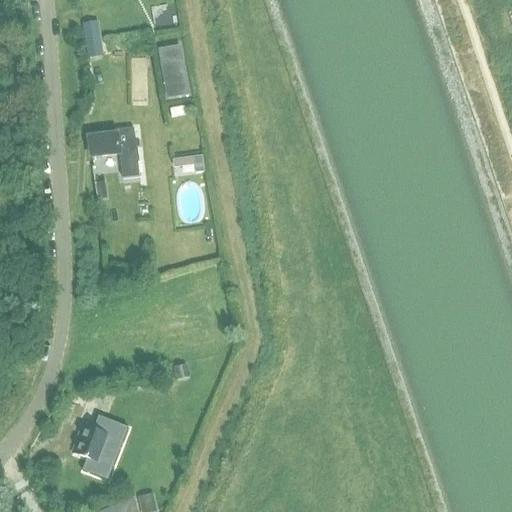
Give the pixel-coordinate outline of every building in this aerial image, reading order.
[(89,59),(102,57),(96,24),(84,27),(89,59)] [(161,61),(168,98),(185,94),(178,57),(161,61)] [(116,133),(116,136),(89,140),(92,158),(120,156),(123,180),(139,178),(138,165),(139,164),(137,149),(136,149),(134,130),(116,133)] [(202,158),(193,159),(194,167),(195,175),(204,174),(202,158)] [(107,200),(105,184),(96,185),(98,201),(107,200)] [(194,366),(173,369),(175,383),(190,380),(189,376),(195,375),(194,366)] [(82,428),(72,455),(87,460),(82,473),(108,483),(128,431),(102,421),(97,433),(82,428)] [(156,511),(153,496),(139,499),(141,511),(156,511)] [(133,511),(131,503),(122,506),(123,511),(133,511)]
